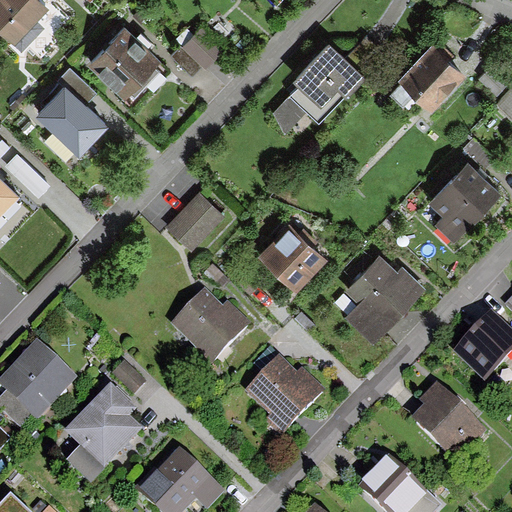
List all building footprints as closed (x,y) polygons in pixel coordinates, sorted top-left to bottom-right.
[(51,0),(0,0),(0,21),(17,38),(52,1),(51,0)] [(183,52),(207,71),(226,47),(202,28),(183,52)] [(342,30),(306,70),(312,81),(286,110),(314,131),(336,106),(349,98),(380,65),(342,30)] [(153,61),(123,32),(92,64),(122,93),(153,61)] [(451,34),(420,68),(446,91),(477,58),(451,34)] [(62,88),(38,115),(78,152),(103,125),(62,88)] [(21,152),(10,165),(44,195),(55,182),(21,152)] [(0,157),(0,225),(33,190),(0,157)] [(467,162),(437,195),(468,224),(499,191),(467,162)] [(208,190),(176,224),(202,247),(233,214),(208,190)] [(291,226),(263,255),(298,286),(325,257),(291,226)] [(385,252),(349,288),(363,300),(350,314),(377,338),(389,323),(424,288),(385,252)] [(217,296),(185,329),(224,364),(255,331),(217,296)] [(511,337),(492,319),(460,354),(487,379),(511,351),(511,337)] [(49,343),(6,389),(45,424),(87,379),(49,343)] [(295,361),(264,395),(303,430),(334,397),(295,361)] [(439,390),(412,419),(457,462),(484,433),(439,390)] [(107,408),(76,442),(114,476),(145,444),(107,408)] [(0,458),(18,441),(0,423),(0,458)] [(182,446),(140,488),(166,511),(175,511),(213,475),(182,446)] [(396,462),(369,491),(391,511),(430,511),(439,503),(396,462)]
